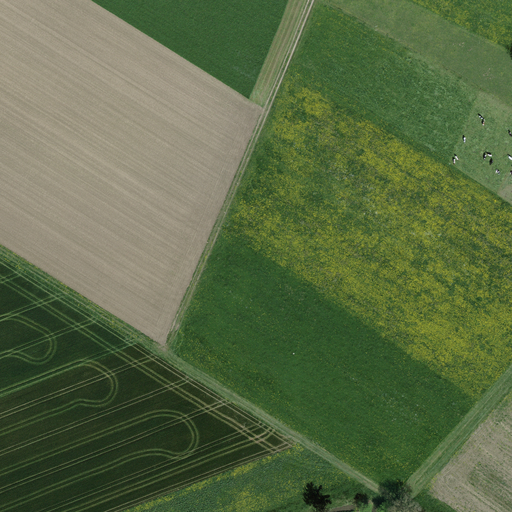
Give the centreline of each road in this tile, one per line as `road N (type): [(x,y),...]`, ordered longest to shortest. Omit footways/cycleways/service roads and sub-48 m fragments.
road 1 (track): [(0,251),(391,500)]
road 2 (track): [(306,0),(165,350)]
road 3 (track): [(511,378),(417,484),(391,500)]
